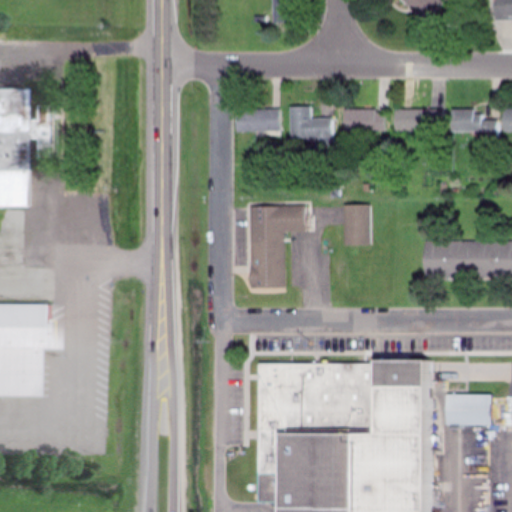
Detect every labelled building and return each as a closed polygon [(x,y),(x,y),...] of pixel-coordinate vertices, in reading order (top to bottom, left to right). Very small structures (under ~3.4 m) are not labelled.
[(404,0),(427,22),(444,5),(439,0),(404,0)] [(287,7),(274,8),(277,23),(289,21),(287,7)] [(0,89),(51,89),(51,161),(25,162),(25,206),(0,206),(0,89)] [(291,107),(292,141),(334,141),(334,118),(313,119),(313,107),(291,107)] [(236,132),(283,132),(283,109),(236,109),(236,132)] [(387,133),(387,110),(346,110),(346,133),(387,133)] [(444,110),(396,110),(396,132),(444,132),(444,110)] [(498,134),(498,114),(451,113),(451,133),(498,134)] [(346,205),(346,246),(373,246),(373,205),(346,205)] [(250,289),(285,289),(285,232),(305,232),(305,207),(250,206),(250,289)] [(511,241),(425,241),(425,278),(511,278),(511,241)] [(0,305),(51,305),(52,347),(37,347),(37,395),(0,395),(0,305)] [(428,511),(429,363),(264,362),(263,504),(282,504),(281,511),(428,511)] [(447,395),(447,426),(496,426),(496,395),(447,395)]
